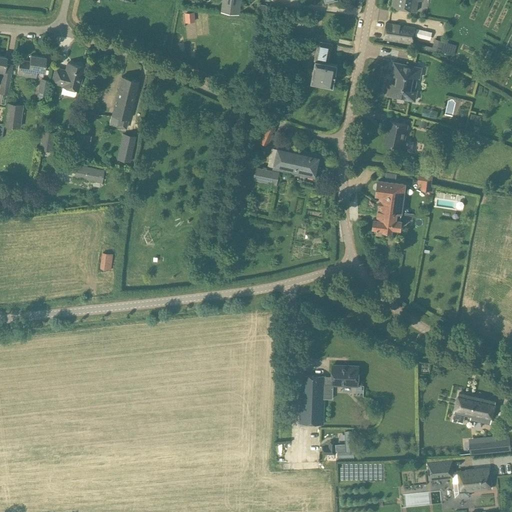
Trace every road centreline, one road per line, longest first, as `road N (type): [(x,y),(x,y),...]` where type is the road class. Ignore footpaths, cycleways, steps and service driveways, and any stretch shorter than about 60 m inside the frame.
road 1 (unclassified): [(0,319),(251,291),(355,264)]
road 2 (unclassified): [(343,147),(119,51),(58,34)]
road 3 (unclassified): [(511,380),(402,315),(355,264)]
road 4 (unclassified): [(343,147),(371,0)]
